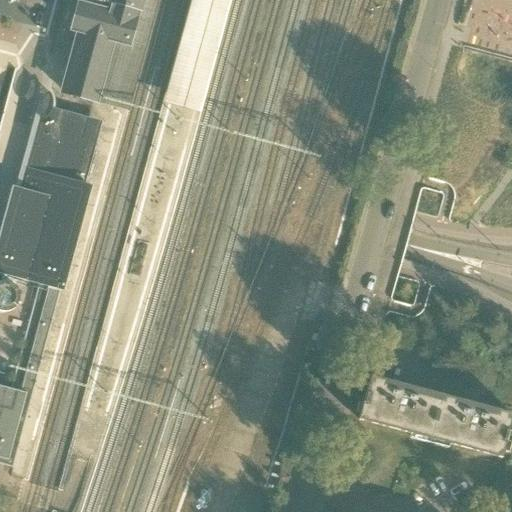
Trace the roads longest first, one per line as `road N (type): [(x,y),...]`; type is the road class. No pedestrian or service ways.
road 1 (tertiary): [(469,261),(0,137)]
road 2 (residential): [(349,329),(440,0)]
road 3 (unclassified): [(0,191),(28,89),(26,14)]
road 4 (residential): [(305,486),(349,329)]
road 5 (residential): [(349,329),(473,396)]
